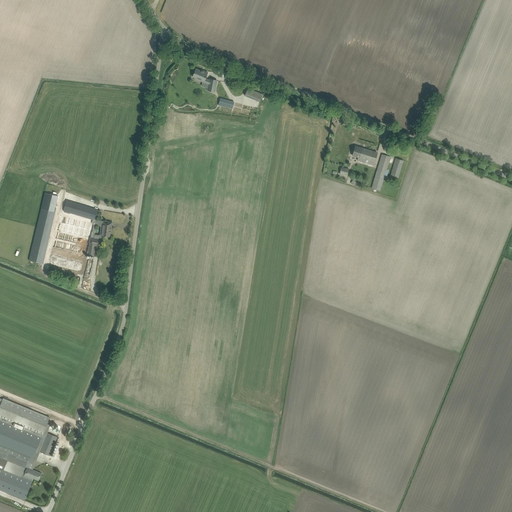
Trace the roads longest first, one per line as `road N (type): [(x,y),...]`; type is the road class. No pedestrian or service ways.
road 1 (unclassified): [(48,511),(123,321),(169,33)]
road 2 (unclassified): [(511,174),(207,57),(169,33)]
